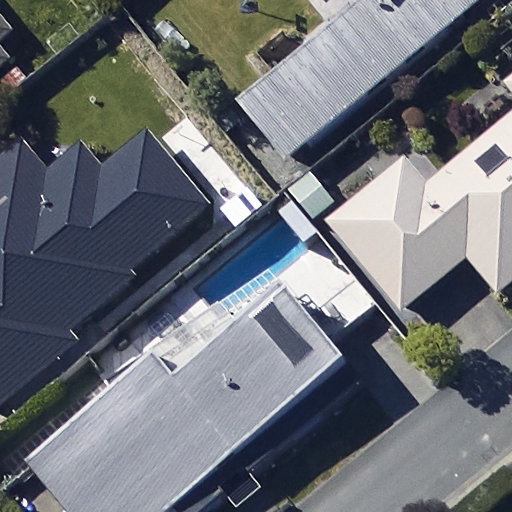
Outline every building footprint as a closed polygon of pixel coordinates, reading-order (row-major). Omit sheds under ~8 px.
[(371,0),(241,107),(288,164),(488,0),(371,0)] [(0,74),(26,54),(0,21),(0,74)] [(409,157),(329,224),(406,319),(471,267),(502,306),(511,298),(511,81),(506,86),(511,93),(511,119),(431,187),(409,157)] [(42,195),(0,147),(0,406),(213,213),(150,144),(113,178),(89,152),(42,195)] [(203,511),(354,381),(283,299),(182,387),(166,368),(32,485),(54,511),(203,511)]
